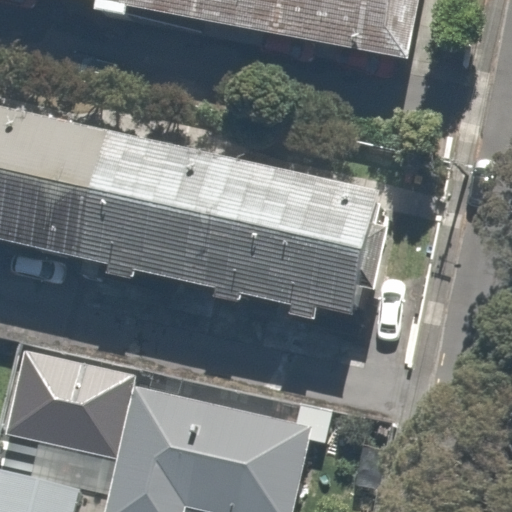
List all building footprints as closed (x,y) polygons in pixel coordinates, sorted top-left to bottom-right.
[(21,0),(431,76),(444,0),(21,0)] [(412,207),(0,117),(0,258),(383,342),(412,207)] [(26,388),(0,379),(0,424),(13,429),(26,388)] [(313,511),(330,436),(157,398),(145,396),(120,511),(313,511)] [(87,511),(99,468),(14,446),(0,501),(0,511),(87,511)]
